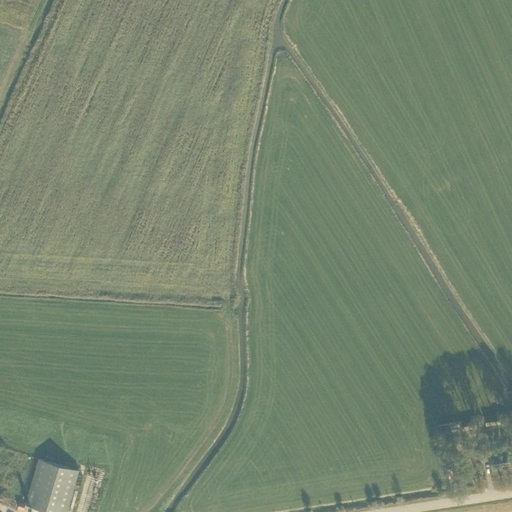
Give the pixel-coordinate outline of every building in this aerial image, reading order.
[(499,423),(498,415),(485,417),(486,425),(499,423)] [(461,421),(463,430),(477,427),(475,419),(461,421)] [(446,469),(450,468),(441,425),(436,426),(446,469)] [(511,463),(511,448),(508,449),(507,443),(502,440),(487,443),(479,444),(481,455),(491,454),(493,467),(511,463)] [(39,458),(25,503),(55,511),(66,511),(79,470),(39,458)]
